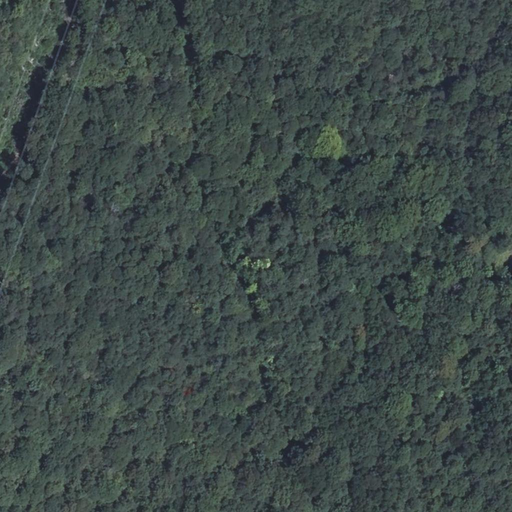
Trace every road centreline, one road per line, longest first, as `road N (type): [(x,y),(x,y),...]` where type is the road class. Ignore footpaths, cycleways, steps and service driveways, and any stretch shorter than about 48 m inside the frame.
road 1 (track): [(306,511),(298,459),(262,383),(252,315),(196,206),(187,55),(163,0)]
road 2 (track): [(511,23),(473,83),(462,155),(443,200),(374,325),(335,511)]
